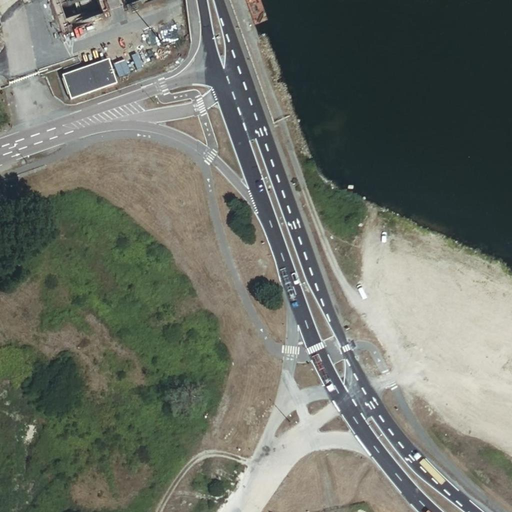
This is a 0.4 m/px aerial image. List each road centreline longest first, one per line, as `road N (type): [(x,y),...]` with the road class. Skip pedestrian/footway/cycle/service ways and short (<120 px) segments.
road 1 (tertiary): [(363,385),(244,76)]
road 2 (tertiary): [(267,214),(343,397)]
road 3 (tertiary): [(475,511),(419,462),(363,385)]
road 4 (tertiary): [(148,123),(209,157),(267,214)]
road 5 (tertiary): [(343,397),(431,511)]
road 6 (tertiary): [(222,84),(267,214)]
road 7 (tertiary): [(222,84),(189,79),(103,115)]
